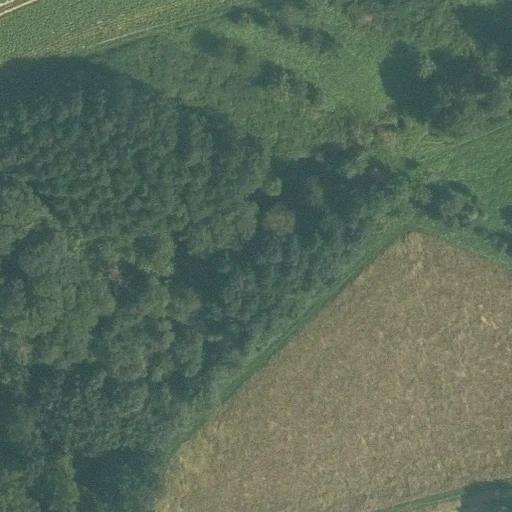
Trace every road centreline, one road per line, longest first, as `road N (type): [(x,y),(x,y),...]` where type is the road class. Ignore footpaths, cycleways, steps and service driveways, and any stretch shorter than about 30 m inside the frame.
road 1 (track): [(106,511),(185,426),(411,216),(511,264)]
road 2 (track): [(0,92),(179,19),(268,0)]
